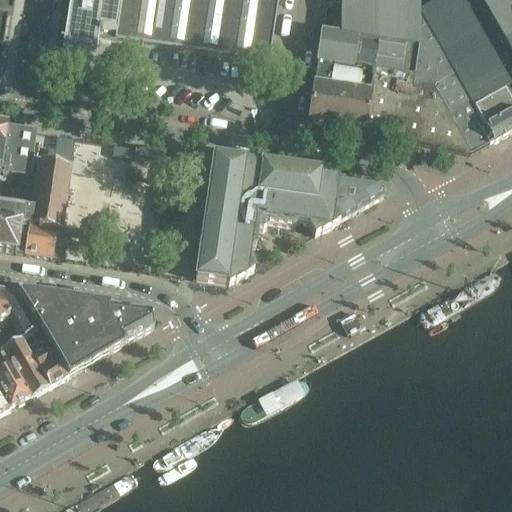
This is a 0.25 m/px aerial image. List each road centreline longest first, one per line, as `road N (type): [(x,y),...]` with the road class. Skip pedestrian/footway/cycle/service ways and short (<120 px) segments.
road 1 (residential): [(284,151),(23,111)]
road 2 (tertiary): [(220,361),(445,239)]
road 3 (tertiary): [(429,218),(207,339)]
road 4 (residential): [(0,269),(139,290),(176,304),(207,339)]
road 5 (tertiary): [(0,476),(155,386)]
road 6 (residential): [(429,218),(393,174),(284,151)]
road 7 (residential): [(284,151),(306,0)]
